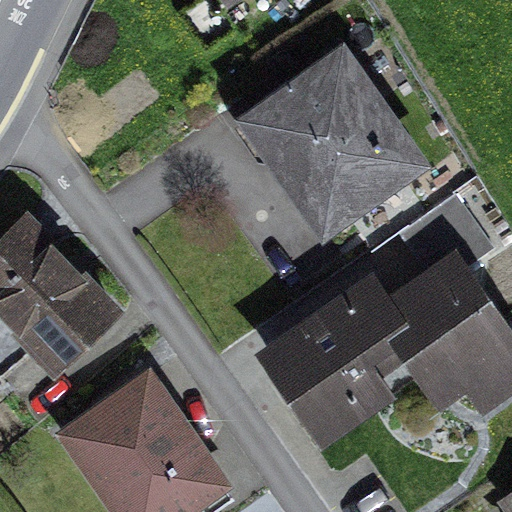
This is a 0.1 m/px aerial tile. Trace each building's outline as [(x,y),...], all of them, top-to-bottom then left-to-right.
[(344,33),(236,107),(322,233),(431,156),(344,33)] [(372,264),(252,345),(322,442),(399,391),(383,368),(407,355),(440,404),(467,387),(483,408),(511,388),(511,320),(472,262),(495,248),(457,193),(399,232),(420,263),(388,285),(372,264)] [(9,327),(54,372),(124,303),(27,203),(0,225),(0,306),(15,321),(9,327)] [(150,361),(54,428),(112,511),(188,511),(234,481),(150,361)] [(505,511),(511,511),(511,485),(496,496),(505,511)]
